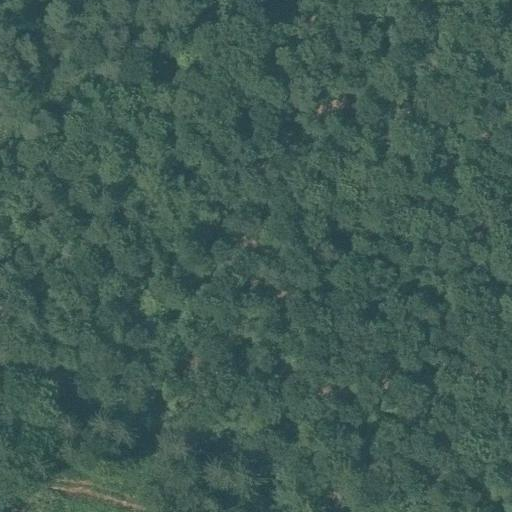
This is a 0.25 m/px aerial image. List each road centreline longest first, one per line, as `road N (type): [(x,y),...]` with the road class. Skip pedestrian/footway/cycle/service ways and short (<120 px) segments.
road 1 (track): [(258,468),(444,0)]
road 2 (track): [(372,511),(0,365)]
